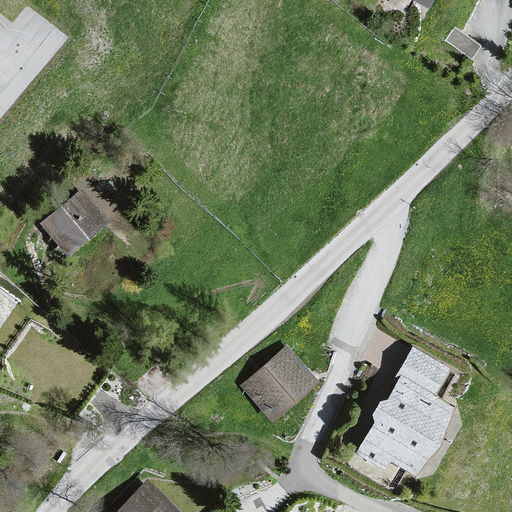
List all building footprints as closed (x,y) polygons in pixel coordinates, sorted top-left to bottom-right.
[(463,0),(422,0),(453,16),(463,0)] [(85,185),(41,215),(70,255),(113,225),(85,185)] [(292,341),(241,376),(271,418),(321,382),(292,341)] [(441,511),(503,390),(420,346),(352,468),(434,511),(441,511)] [(180,511),(157,492),(137,511),(180,511)]
